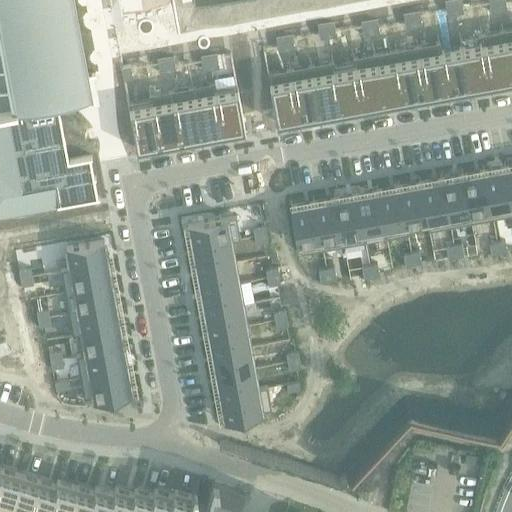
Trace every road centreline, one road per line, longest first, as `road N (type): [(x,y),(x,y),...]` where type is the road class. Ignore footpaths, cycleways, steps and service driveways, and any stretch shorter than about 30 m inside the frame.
road 1 (residential): [(511,118),(133,188),(173,405),(158,441)]
road 2 (residential): [(158,441),(357,511)]
road 3 (residential): [(158,441),(130,443),(0,415)]
